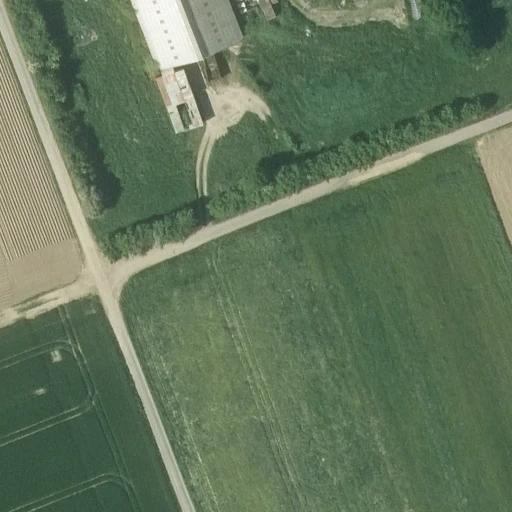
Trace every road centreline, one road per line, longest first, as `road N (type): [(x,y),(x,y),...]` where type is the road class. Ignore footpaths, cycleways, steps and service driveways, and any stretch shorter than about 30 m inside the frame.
road 1 (track): [(0,317),(511,114)]
road 2 (track): [(188,511),(0,11)]
